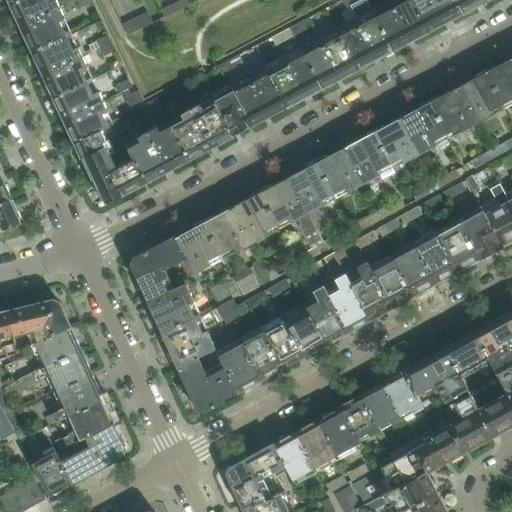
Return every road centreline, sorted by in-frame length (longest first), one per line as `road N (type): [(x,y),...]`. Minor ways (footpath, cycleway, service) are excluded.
road 1 (residential): [(511,26),(78,248)]
road 2 (residential): [(450,315),(179,469)]
road 3 (residential): [(78,248),(179,469)]
road 4 (residential): [(0,78),(78,248)]
road 5 (residential): [(511,438),(450,315)]
